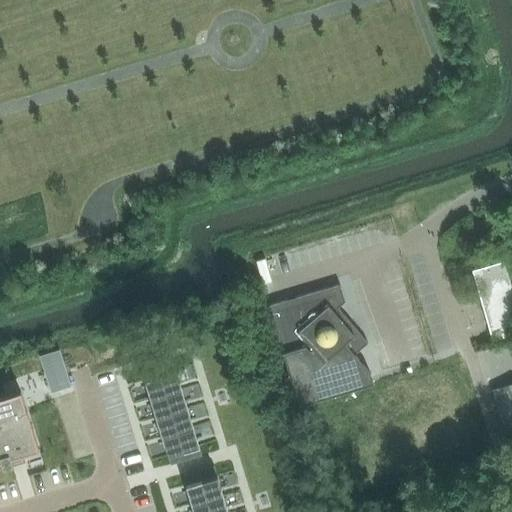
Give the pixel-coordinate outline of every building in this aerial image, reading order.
[(511,296),(502,261),(472,270),(492,339),(511,333),(511,296)] [(339,284),(268,306),(282,354),(298,405),(372,383),(369,372),(354,355),(367,343),(337,308),(344,302),(339,284)] [(410,302),(386,312),(389,320),(413,311),(410,302)] [(172,360),(164,362),(167,372),(175,370),(172,360)] [(167,372),(164,362),(156,365),(159,374),(167,372)] [(159,374),(156,365),(149,367),(151,377),(159,374)] [(151,377),(149,367),(141,369),(144,379),(151,377)] [(167,372),(159,374),(165,393),(181,389),(175,370),(167,372)] [(151,377),(144,379),(150,398),(165,393),(159,374),(151,377)] [(509,447),(511,445),(511,383),(492,389),(509,447)] [(181,389),(165,393),(171,412),(187,408),(181,389)] [(20,390),(0,396),(0,460),(0,461),(2,467),(22,461),(20,455),(38,449),(20,390)] [(165,393),(150,398),(155,417),(171,412),(165,393)] [(187,408),(171,412),(177,431),(192,427),(187,408)] [(171,412),(155,417),(161,436),(177,431),(171,412)] [(192,427),(177,431),(183,450),(190,448),(198,446),(192,427)] [(177,431),(161,436),(167,455),(175,453),(183,450),(177,431)] [(198,446),(190,448),(193,458),(201,455),(198,446)] [(193,458),(190,448),(183,450),(186,460),(193,458)] [(186,460),(183,450),(175,453),(178,463),(186,460)] [(178,463),(175,453),(167,455),(170,465),(178,463)] [(213,465),(205,468),(208,478),(216,475),(213,465)] [(208,478),(205,468),(198,470),(201,480),(208,478)] [(201,480),(198,470),(190,473),(193,482),(201,480)] [(193,482),(190,473),(182,475),(183,477),(185,485),(193,482)] [(208,478),(201,480),(206,499),(222,494),(216,475),(208,478)] [(193,482),(185,485),(191,504),(206,499),(201,480),(193,482)] [(227,511),(222,494),(206,499),(210,511),(227,511)] [(210,511),(206,499),(191,504),(193,511),(210,511)]
